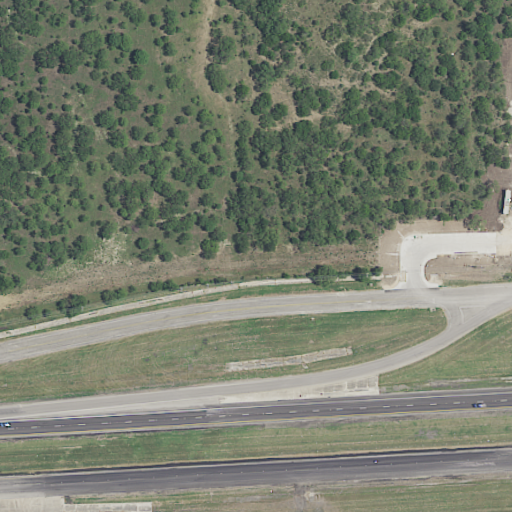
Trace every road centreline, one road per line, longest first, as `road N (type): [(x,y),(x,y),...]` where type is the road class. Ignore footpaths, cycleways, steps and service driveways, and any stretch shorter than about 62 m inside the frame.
road 1 (trunk): [(511,301),(391,362),(345,373),(0,416)]
road 2 (tertiary): [(511,293),(249,308),(0,353)]
road 3 (trunk): [(0,489),(511,459)]
road 4 (trunk): [(511,403),(0,431)]
